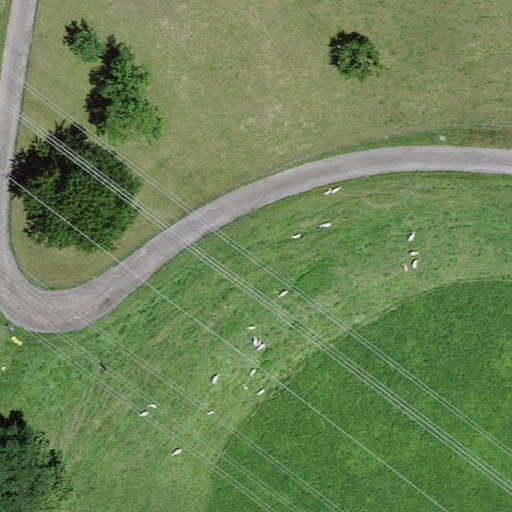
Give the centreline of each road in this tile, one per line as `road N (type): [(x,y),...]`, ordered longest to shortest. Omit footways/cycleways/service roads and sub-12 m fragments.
road 1 (track): [(511,171),(353,178),(213,224),(91,326),(31,332),(0,304)]
road 2 (track): [(31,0),(0,191)]
